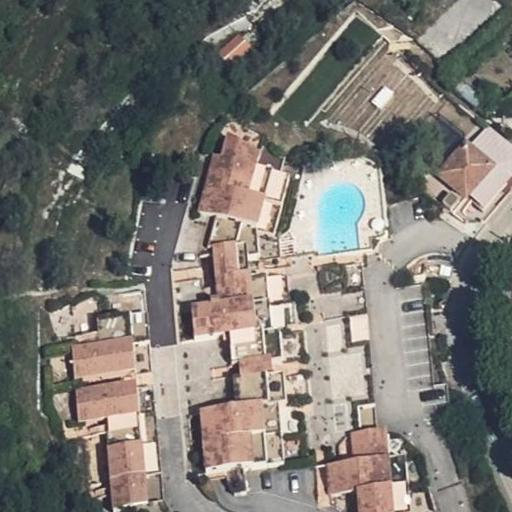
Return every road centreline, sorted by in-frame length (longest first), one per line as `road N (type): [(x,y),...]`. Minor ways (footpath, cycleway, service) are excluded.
road 1 (residential): [(485,252),(431,234),(406,243),(385,274),(394,387),(438,450),(457,511)]
road 2 (residential): [(199,511),(178,487),(161,271),(174,205)]
road 3 (secondary): [(485,406),(466,323),(485,252)]
